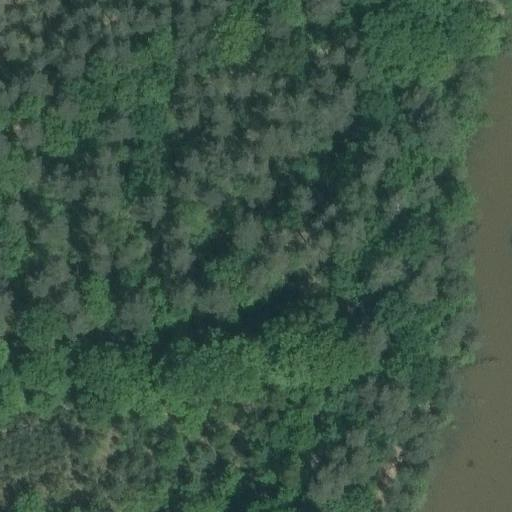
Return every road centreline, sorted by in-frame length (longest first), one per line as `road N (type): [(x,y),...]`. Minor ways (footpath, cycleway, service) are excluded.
road 1 (track): [(310,511),(445,0)]
road 2 (track): [(278,0),(0,129)]
